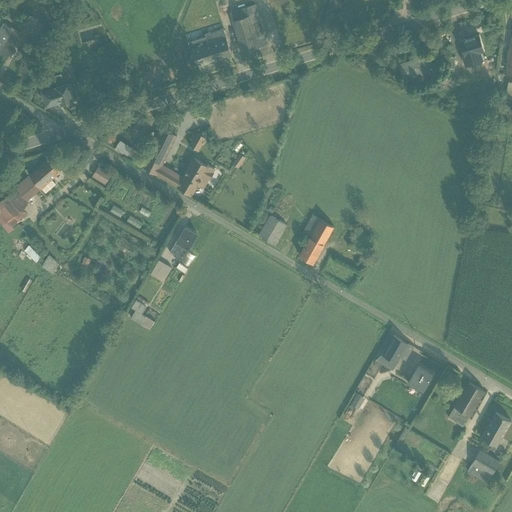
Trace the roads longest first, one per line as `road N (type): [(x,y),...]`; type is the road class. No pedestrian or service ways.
road 1 (unclassified): [(511,389),(69,132)]
road 2 (tertiary): [(486,0),(69,132)]
